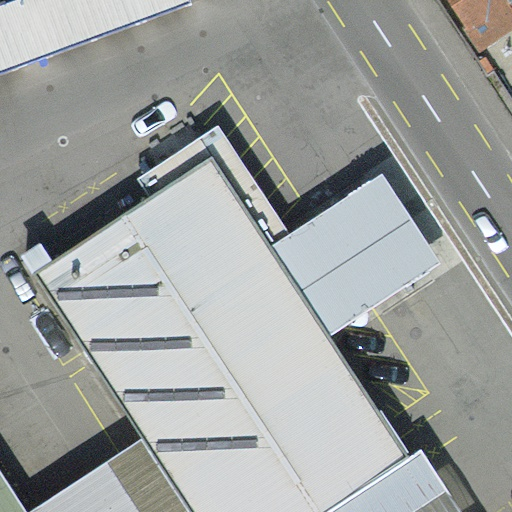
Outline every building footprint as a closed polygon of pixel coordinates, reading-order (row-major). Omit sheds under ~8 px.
[(187,0),(11,0),(0,4),(0,71),(189,3),(187,0)] [(511,0),(452,0),(483,46),(511,26),(511,0)] [(144,195),(24,273),(141,444),(187,511),(328,511),(411,460),(323,339),(265,247),(284,235),(212,126),(133,178),(144,195)] [(284,235),(265,247),(323,339),(436,268),(377,176),(284,235)] [(187,511),(141,444),(39,511),(187,511)] [(411,460),(328,511),(453,511),(416,454),(411,460)] [(22,511),(0,477),(0,511),(22,511)]
